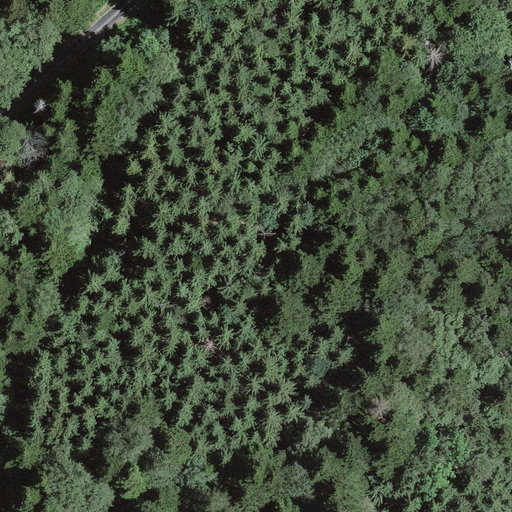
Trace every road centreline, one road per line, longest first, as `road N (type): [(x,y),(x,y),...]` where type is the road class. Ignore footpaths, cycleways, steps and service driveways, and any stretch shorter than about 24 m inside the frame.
road 1 (track): [(0,424),(77,270),(109,175),(164,98),(199,0)]
road 2 (track): [(0,115),(131,0)]
